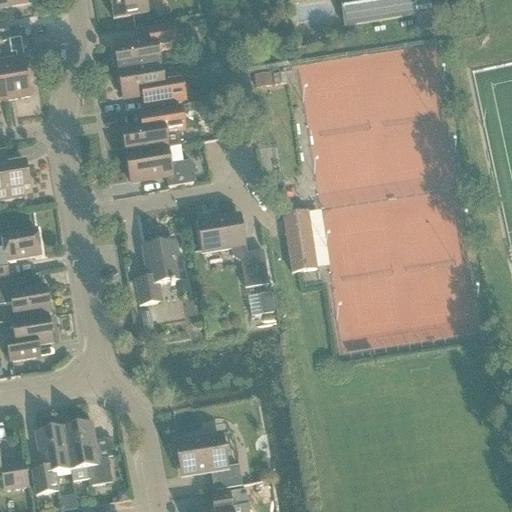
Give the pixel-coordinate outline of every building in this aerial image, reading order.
[(0,0),(0,10),(29,5),(28,0),(0,0)] [(109,0),(113,20),(148,14),(145,0),(109,0)] [(339,0),(344,28),(416,17),(413,0),(339,0)] [(114,47),(118,74),(161,67),(158,50),(176,47),(173,26),(148,30),(150,41),(114,47)] [(16,60),(1,62),(8,102),(30,98),(24,59),(20,39),(8,41),(11,55),(15,54),(16,60)] [(161,67),(118,74),(122,100),(158,94),(160,106),(186,102),(182,78),(163,81),(161,67)] [(285,75),(273,76),(274,86),(286,84),(285,75)] [(270,77),(255,78),(256,90),(271,88),(270,77)] [(121,131),(126,157),(168,150),(165,135),(184,132),(181,109),(155,113),(157,125),(121,131)] [(180,148),(168,150),(126,157),(130,183),(166,178),(168,189),(193,185),(189,162),(182,163),(180,148)] [(23,193),(29,192),(24,165),(0,169),(0,203),(24,200),(23,193)] [(283,218),(292,275),(317,271),(308,214),(283,218)] [(203,255),(216,252),(231,250),(232,258),(240,263),(244,290),(269,286),(263,252),(246,255),(239,217),(198,224),(203,255)] [(41,257),(36,231),(0,237),(0,239),(2,252),(0,252),(0,279),(8,279),(5,263),(41,257)] [(182,281),(175,244),(142,250),(147,280),(135,282),(139,308),(162,304),(158,285),(182,281)] [(14,322),(47,316),(50,316),(46,289),(26,292),(24,280),(0,283),(0,291),(2,306),(11,305),(14,322)] [(262,312),(273,310),(270,291),(259,292),(262,312)] [(14,322),(12,323),(14,340),(6,341),(10,364),(34,360),(32,349),(52,345),(47,316),(14,322)] [(90,425),(63,430),(70,472),(71,472),(73,484),(88,482),(89,489),(112,485),(107,460),(112,459),(109,440),(93,443),(90,425)] [(55,475),(70,472),(63,430),(37,434),(43,470),(31,472),(35,498),(58,494),(55,475)] [(211,473),(214,494),(242,489),(238,467),(224,469),(219,437),(178,444),(184,477),(211,473)] [(0,467),(0,480),(1,481),(4,494),(28,490),(24,465),(0,469),(0,467)] [(218,496),(220,509),(204,511),(249,511),(246,492),(218,496)]
